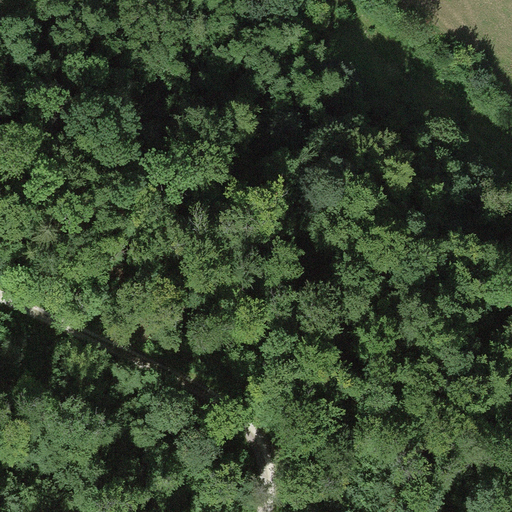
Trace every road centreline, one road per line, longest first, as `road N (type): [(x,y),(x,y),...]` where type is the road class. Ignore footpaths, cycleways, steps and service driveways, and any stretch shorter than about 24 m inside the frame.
road 1 (track): [(253,511),(260,434),(227,404),(0,302)]
road 2 (track): [(511,144),(357,0)]
